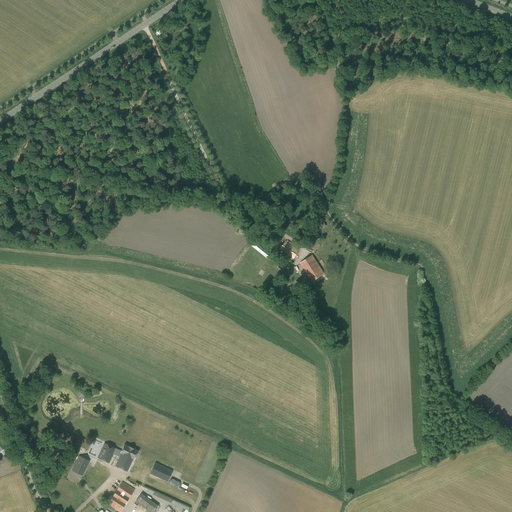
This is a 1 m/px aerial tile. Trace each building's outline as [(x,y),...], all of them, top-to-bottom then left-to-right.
[(286,241),(280,249),(294,259),(300,250),(286,241)] [(324,274),(312,255),(300,263),(312,282),(324,274)] [(306,276),(302,279),(306,285),(310,283),(306,276)] [(119,457),(121,453),(120,453),(121,451),(104,443),(97,457),(109,463),(113,454),(119,457)] [(138,451),(124,445),(121,451),(120,453),(133,459),(134,459),(138,451)] [(133,459),(121,453),(119,457),(115,466),(127,471),(133,459)] [(82,476),(90,461),(79,455),(71,470),(82,476)] [(149,473),(154,475),(157,477),(167,481),(172,471),(154,462),(149,473)] [(172,478),(170,483),(181,487),(183,482),(172,478)] [(108,504),(109,505),(107,508),(113,511),(115,509),(119,511),(134,490),(122,482),(110,500),(108,504)] [(149,511),(157,511),(161,508),(141,493),(135,501),(149,511)]
